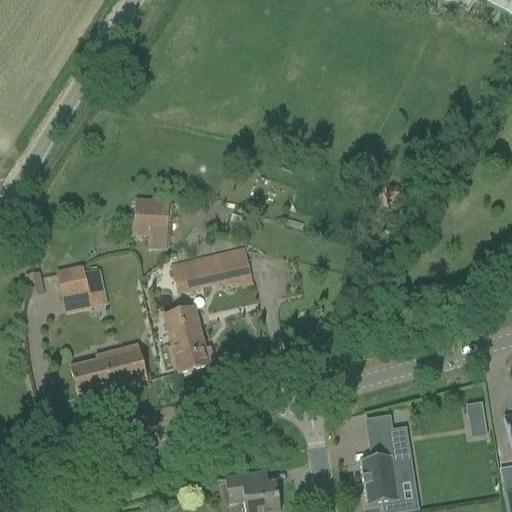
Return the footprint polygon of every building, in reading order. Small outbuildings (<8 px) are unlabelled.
[(511,0),(439,0),(467,17),(476,2),(511,25),(511,0)] [(398,189),(385,189),(385,215),(398,215),(398,189)] [(168,205),(135,203),(132,240),(148,241),(148,254),(165,254),(168,205)] [(244,251),(170,269),(174,284),(185,282),(188,295),(215,288),(215,290),(250,283),(244,251)] [(83,270),(56,276),(62,305),(88,299),(83,270)] [(203,346),(194,310),(163,318),(178,377),(209,369),(208,366),(212,365),(207,345),(203,346)] [(95,364),(69,371),(77,402),(111,393),(111,394),(147,385),(137,348),(94,359),(95,364)] [(466,408),(468,425),(484,423),(482,406),(466,408)] [(511,420),(502,423),(510,451),(511,450),(511,420)] [(360,465),(367,509),(382,506),(382,511),(399,511),(396,487),(407,485),(405,470),(410,469),(404,433),(368,438),(372,464),(360,465)] [(244,511),(278,511),(277,499),(269,500),(266,476),(224,482),(228,508),(243,506),(244,511)] [(511,511),(511,494),(502,496),(504,511),(511,511)]
